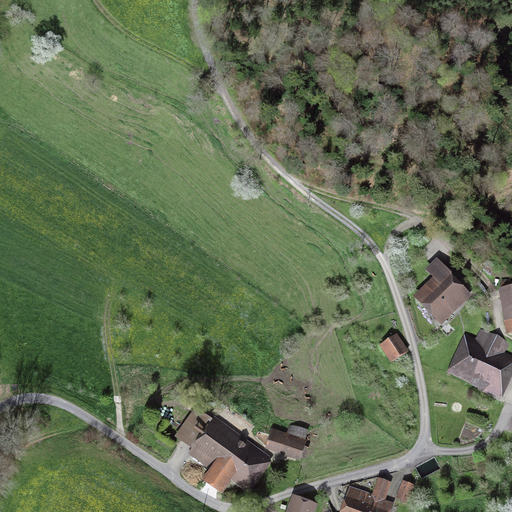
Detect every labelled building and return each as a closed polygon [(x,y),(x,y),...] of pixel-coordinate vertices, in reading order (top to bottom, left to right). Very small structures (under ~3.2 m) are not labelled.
[(427,270),(438,280),(420,298),(440,319),(465,294),(445,274),(448,271),(437,260),(427,270)] [(504,342),(505,340),(484,331),(477,347),(466,342),(454,368),(500,388),(511,360),(511,359),(499,354),(501,348),(503,349),(506,343),(504,342)] [(393,357),(402,351),(395,339),(385,346),(393,357)] [(220,490),(232,474),(246,485),(263,461),(213,424),(195,448),(217,464),(206,480),(220,490)] [(299,458),(304,445),(284,439),(280,452),(299,458)] [(389,478),(380,475),(371,497),(365,511),(384,511),(385,511),(378,508),(389,478)] [(397,496),(407,501),(413,487),(403,482),(397,496)] [(365,511),(371,497),(353,490),(344,511),(365,511)] [(309,511),(312,506),(294,500),(289,511),(309,511)]
